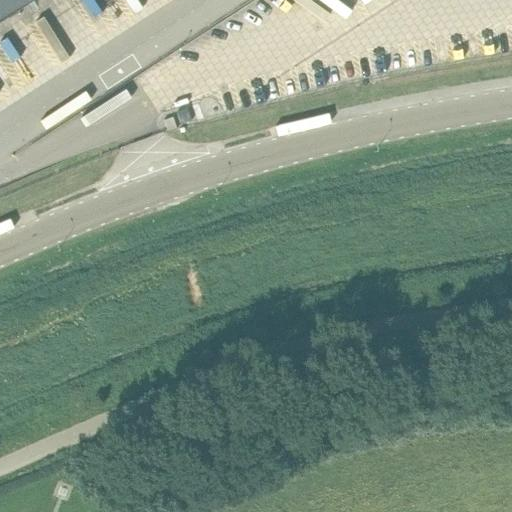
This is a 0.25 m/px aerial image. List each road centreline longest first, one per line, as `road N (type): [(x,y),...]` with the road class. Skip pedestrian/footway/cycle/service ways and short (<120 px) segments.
road 1 (unclassified): [(0,458),(181,376),(347,320),(511,291)]
road 2 (unclassified): [(0,252),(167,186),(295,147),(511,103)]
road 3 (unknown): [(134,48),(176,75),(227,77),(479,0)]
